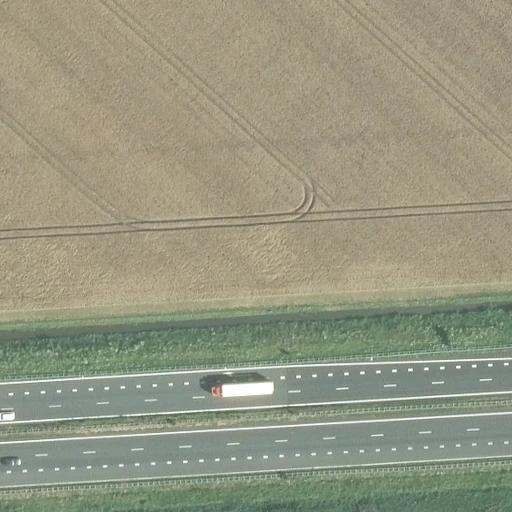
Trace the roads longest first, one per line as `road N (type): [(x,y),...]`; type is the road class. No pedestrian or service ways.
road 1 (motorway): [(511,378),(0,410)]
road 2 (motorway): [(0,457),(511,427)]
